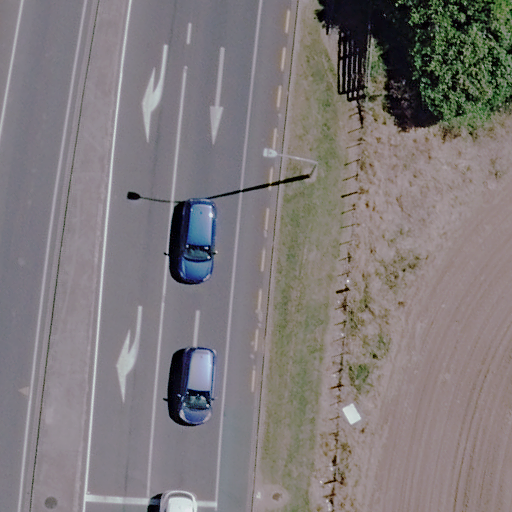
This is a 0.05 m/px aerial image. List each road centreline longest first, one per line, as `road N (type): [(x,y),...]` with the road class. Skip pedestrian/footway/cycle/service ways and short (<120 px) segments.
road 1 (secondary): [(200,0),(185,81),(153,511)]
road 2 (secondary): [(0,388),(54,0)]
